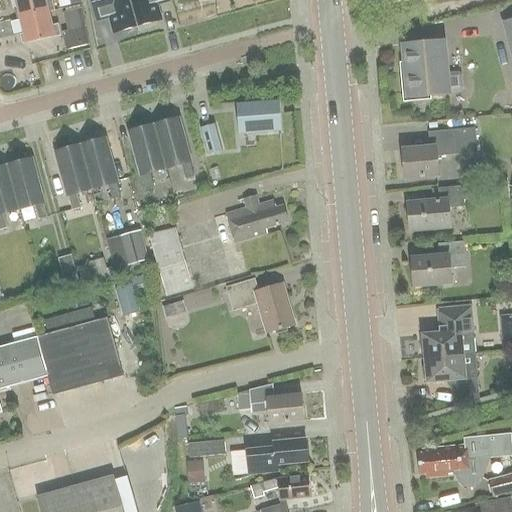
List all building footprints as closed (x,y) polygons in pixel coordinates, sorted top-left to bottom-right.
[(15,0),(20,20),(50,13),(55,11),(53,0),(47,2),(46,0),(15,0)] [(137,25),(130,0),(92,0),(94,5),(106,2),(114,32),(137,25)] [(160,19),(155,0),(130,0),(137,25),(160,19)] [(68,31),(86,27),(82,10),(64,14),(68,31)] [(50,13),(20,20),(26,45),(61,36),(59,25),(53,27),(50,13)] [(0,35),(16,35),(16,23),(0,23),(0,35)] [(68,31),(62,33),(66,48),(89,43),(86,27),(68,31)] [(447,75),(444,44),(425,45),(422,43),(414,43),(411,47),(404,47),(407,78),(404,81),(405,89),(408,91),(409,97),(414,96),(417,99),(425,98),(428,95),(449,93),(448,92),(460,91),(462,88),(461,76),(458,74),(447,75)] [(281,132),(279,113),(274,113),(274,101),(239,104),(241,135),(281,132)] [(191,162),(180,120),(154,127),(166,168),(182,164),(186,179),(194,177),(190,162),(191,162)] [(223,150),(216,126),(201,130),(207,154),(223,150)] [(166,168),(154,127),(129,133),(141,175),(142,175),(146,190),(154,188),(150,173),(166,168)] [(476,129),(455,131),(429,133),(430,148),(403,150),(406,179),(438,176),(437,157),(457,155),(478,153),(476,129)] [(118,182),(106,140),(81,147),(92,189),(108,184),(112,200),(121,197),(117,182),(118,182)] [(92,189),(81,147),(56,154),(67,195),(68,195),(72,211),(81,208),(77,193),(92,189)] [(44,202),(33,160),(7,167),(19,209),(35,205),(39,220),(47,218),(43,202),(44,202)] [(19,209),(7,167),(0,169),(0,230),(7,229),(3,213),(19,209)] [(448,209),(464,207),(462,187),(433,189),(434,201),(408,204),(410,232),(450,228),(448,209)] [(176,201),(184,198),(182,191),(173,194),(176,201)] [(276,208),(274,201),(259,205),(256,196),(244,199),(247,208),(227,214),(235,242),(267,233),(266,229),(287,222),(283,206),(276,208)] [(194,290),(176,228),(149,235),(167,297),(194,290)] [(149,262),(141,231),(107,240),(116,275),(132,271),(131,267),(149,262)] [(450,269),(466,267),(464,242),(438,245),(439,257),(413,259),(415,287),(451,284),(450,269)] [(79,282),(72,255),(59,259),(66,285),(79,282)] [(103,259),(86,264),(91,281),(108,277),(103,259)] [(133,289),(145,286),(142,276),(125,281),(126,286),(115,289),(123,316),(139,311),(133,289)] [(267,334),(296,326),(283,284),(259,292),(255,279),(226,288),(233,312),(258,304),(267,334)] [(212,287),(188,297),(192,309),(217,299),(212,287)] [(182,302),(163,307),(166,318),(185,312),(182,302)] [(476,355),(472,319),(471,307),(445,309),(446,321),(447,333),(423,336),(424,338),(420,338),(421,344),(421,351),(425,354),(426,359),(476,355)] [(124,377),(108,318),(38,338),(48,377),(53,396),(124,377)] [(504,352),(511,351),(511,333),(502,334),(504,352)] [(0,408),(0,389),(48,377),(38,338),(0,348),(0,412),(1,412),(0,408)] [(479,390),(476,355),(426,359),(426,365),(423,368),(423,371),(424,381),(428,380),(428,383),(452,380),(453,392),(454,405),(480,398),(479,390)] [(249,391),(252,413),(269,412),(270,425),(304,422),(302,395),(274,398),(273,385),(249,391)] [(482,482),(490,458),(511,456),(511,439),(511,435),(464,439),(465,446),(423,450),(423,455),(419,455),(420,474),(426,473),(427,478),(455,476),(457,481),(460,485),(465,487),(469,488),(474,488),(478,486),(482,482)] [(226,455),(225,440),(189,444),(190,458),(226,455)] [(274,443),(274,446),(246,449),(248,476),(279,473),(278,465),(308,463),(306,440),(274,443)] [(188,464),(189,484),(202,484),(201,463),(188,464)] [(493,497),(511,492),(511,475),(489,481),(493,497)] [(277,479),(260,484),(251,487),(255,500),(264,497),(263,493),(279,488),(280,501),(311,498),(309,476),(277,479)] [(123,511),(114,477),(76,487),(82,511),(123,511)] [(82,511),(76,487),(37,498),(41,511),(82,511)] [(511,511),(511,508),(510,499),(476,505),(477,509),(462,511),(511,511)] [(198,511),(197,501),(176,507),(177,511),(198,511)] [(267,508),(267,511),(293,511),(291,501),(267,508)]
